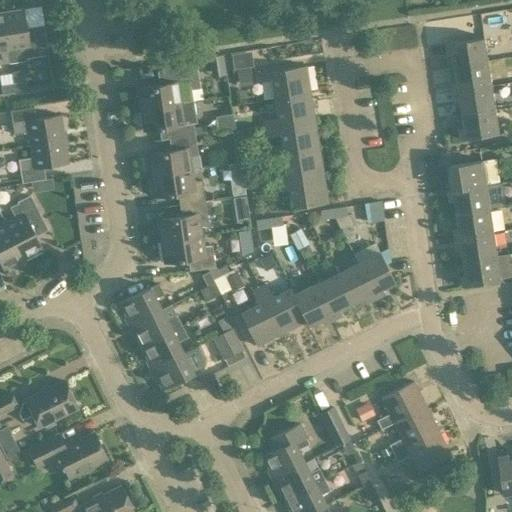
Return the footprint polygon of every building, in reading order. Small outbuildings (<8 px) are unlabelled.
[(7,51),(9,63),(27,60),(26,58),(48,55),(43,26),(26,28),(23,9),(1,13),(7,51)] [(0,12),(0,64),(9,63),(7,51),(1,13),(0,12)] [(456,67),(488,62),(484,37),(446,43),(448,56),(454,55),(456,67)] [(453,81),(454,91),(492,85),(488,62),(456,67),(458,80),(453,81)] [(274,99),(309,93),(305,65),(255,73),(256,81),(271,79),(274,99)] [(136,88),(139,109),(193,101),(192,89),(198,88),(194,67),(159,72),(160,81),(154,82),(155,85),(136,88)] [(252,83),(251,74),(250,67),(236,70),(238,85),(252,83)] [(13,92),(26,90),(24,69),(12,71),(14,83),(12,84),(13,92)] [(2,94),(13,92),(12,84),(0,85),(2,94)] [(492,85),(454,91),(456,102),(461,101),(463,114),(495,109),(492,85)] [(263,119),(264,128),(314,120),(309,93),(274,99),(277,117),(263,119)] [(167,130),(168,138),(195,135),(195,134),(206,132),(205,125),(193,127),(193,123),(196,123),(193,101),(139,109),(143,130),(162,127),(163,131),(167,130)] [(29,145),(63,139),(59,115),(35,119),(34,107),(10,111),(13,134),(26,132),(29,145)] [(495,109),(463,114),(466,128),(460,129),(462,139),(499,133),(497,120),(509,118),(507,108),(495,109)] [(318,147),(314,120),(264,128),(256,129),(257,138),(280,134),(282,153),(318,147)] [(195,135),(168,138),(170,148),(164,149),(165,151),(146,154),(150,175),(190,169),(188,157),(198,155),(195,135)] [(67,164),(63,139),(29,145),(31,157),(18,159),(21,183),(45,179),(43,167),(67,164)] [(271,173),(272,182),(322,174),(318,147),(282,153),(285,171),(271,173)] [(448,191),(486,185),(483,160),(450,166),(452,179),(446,180),(448,191)] [(177,196),(178,205),(205,200),(212,199),(211,191),(204,192),(202,180),(192,181),(190,169),(150,175),(153,197),(171,194),(172,197),(177,196)] [(322,174),(272,182),(274,191),(288,189),(291,208),(327,202),(322,174)] [(243,182),(230,184),(232,196),(245,194),(243,182)] [(455,201),(457,214),(490,208),(486,185),(448,191),(449,201),(455,201)] [(15,218),(4,223),(22,259),(42,249),(34,233),(45,227),(29,195),(17,202),(17,203),(9,207),(15,218)] [(232,198),(234,205),(246,203),(245,196),(232,198)] [(160,241),(201,235),(199,223),(208,221),(206,208),(213,207),(212,199),(205,200),(178,205),(180,213),(175,214),(175,217),(157,220),(160,241)] [(382,220),(379,202),(365,204),(368,222),(382,220)] [(333,208),(334,216),(346,214),(345,207),(333,208)] [(320,219),(334,216),(333,208),(319,211),(320,219)] [(490,208),(457,214),(459,227),(454,228),(456,238),(494,232),(490,208)] [(282,226),(281,216),(255,219),(256,229),(282,226)] [(22,259),(4,223),(0,225),(0,264),(2,269),(22,259)] [(249,229),(239,231),(242,256),(252,251),(249,229)] [(494,232),(456,238),(457,249),(462,248),(464,261),(498,256),(494,232)] [(201,235),(160,241),(163,263),(181,260),(182,263),(187,262),(189,271),(208,268),(215,267),(211,246),(202,247),(201,235)] [(306,243),(297,248),(302,259),(312,254),(306,243)] [(358,263),(375,297),(384,292),(382,289),(395,282),(379,252),(358,263)] [(498,256),(464,261),(467,274),(461,275),(463,286),(502,280),(498,256)] [(268,271),(275,267),(270,257),(263,261),(268,271)] [(336,274),(351,303),(363,297),(365,302),(375,297),(358,263),(336,274)] [(225,266),(218,269),(217,267),(209,271),(214,282),(220,294),(241,284),(236,272),(234,273),(232,269),(228,271),(225,266)] [(201,275),(206,286),(214,282),(209,271),(201,275)] [(315,285),(332,319),(341,314),(339,309),(351,303),(336,274),(315,285)] [(206,286),(199,290),(205,301),(212,297),(220,294),(214,282),(206,286)] [(118,303),(129,325),(161,309),(156,298),(163,294),(157,283),(150,287),(118,303)] [(259,288),(281,333),(305,321),(306,322),(295,295),(291,288),(273,297),(266,284),(259,288)] [(295,295),(306,322),(308,325),(321,318),(323,323),(332,319),(315,285),(295,295)] [(256,346),(281,333),(259,288),(251,292),(258,304),(240,313),(256,346)] [(223,312),(220,307),(214,309),(217,315),(223,312)] [(140,346),(181,326),(176,315),(167,320),(161,309),(129,325),(140,346)] [(217,321),(222,331),(230,327),(225,316),(217,321)] [(187,338),(181,326),(140,346),(151,368),(183,351),(178,342),(187,338)] [(227,366),(244,358),(241,351),(242,350),(231,328),(213,337),(223,359),(224,359),(227,366)] [(183,351),(151,368),(162,390),(201,371),(204,361),(196,345),(183,351)] [(25,399),(26,400),(21,402),(19,413),(22,419),(33,413),(39,426),(77,407),(64,380),(25,399)] [(394,422),(427,406),(414,380),(381,396),(390,413),(376,420),(380,429),(394,422)] [(0,426),(0,425),(0,413),(16,405),(10,393),(0,397),(0,426)] [(355,409),(361,421),(374,414),(368,403),(355,409)] [(336,443),(348,439),(334,406),(322,411),(336,443)] [(392,452),(393,453),(439,430),(427,406),(394,422),(402,438),(388,444),(390,447),(392,452)] [(309,444),(298,424),(267,440),(272,450),(262,455),(273,477),(305,461),(299,449),(309,444)] [(0,428),(0,445),(6,458),(20,451),(7,425),(0,428)] [(439,430),(393,453),(397,461),(411,454),(419,472),(452,456),(439,430)] [(94,432),(65,446),(57,432),(26,447),(36,468),(59,457),(69,477),(107,458),(94,432)] [(355,450),(349,439),(341,443),(346,454),(355,450)] [(390,447),(381,451),(384,457),(392,452),(390,447)] [(0,481),(13,475),(0,450),(0,481)] [(511,460),(510,460),(509,455),(498,457),(505,495),(511,493),(511,460)] [(355,471),(363,467),(360,460),(352,464),(355,471)] [(305,461),(273,477),(284,499),(324,479),(319,468),(310,472),(305,461)] [(362,486),(370,482),(365,471),(357,475),(362,486)] [(284,499),(290,511),(310,511),(326,504),(321,494),(330,489),(324,479),(284,499)] [(376,493),(370,482),(362,486),(368,497),(376,493)] [(133,511),(120,485),(83,504),(86,511),(133,511)] [(71,493),(59,499),(48,504),(51,511),(71,511),(78,509),(71,493)]
